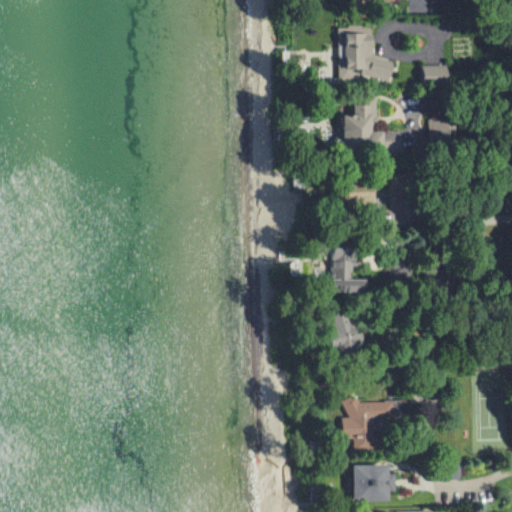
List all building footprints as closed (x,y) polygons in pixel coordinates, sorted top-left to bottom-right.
[(368,58),(370,27),(343,25),(342,35),(338,34),(335,79),(349,80),(349,69),(358,69),(358,76),(388,79),(390,60),(368,58)] [(418,84),(441,84),(441,66),(418,66),(418,84)] [(326,291),(359,291),(359,279),(345,279),(345,267),(352,267),(352,256),(339,256),(339,249),(326,249),(326,291)] [(352,403),(352,398),(339,398),(340,418),(338,418),(339,440),(350,439),(350,449),(378,448),(377,419),(392,419),(391,401),(352,403)] [(350,465),(351,500),(388,500),(387,491),(393,491),(393,473),(387,473),(387,464),(350,465)]
